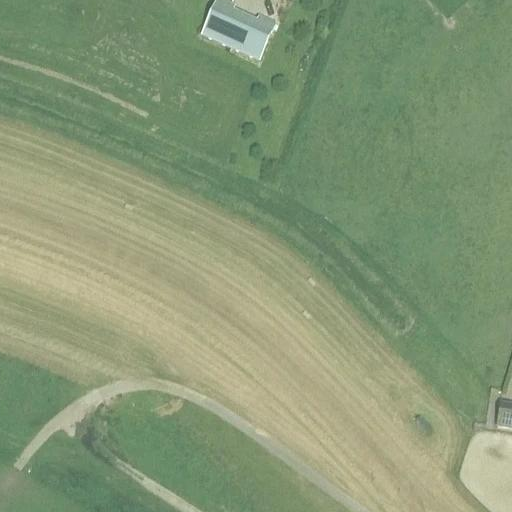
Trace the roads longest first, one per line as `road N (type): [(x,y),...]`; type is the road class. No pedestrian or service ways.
road 1 (track): [(0,242),(167,313),(264,379),(385,511)]
road 2 (track): [(58,421),(117,386),(169,386),(224,411),(361,511)]
road 3 (track): [(194,511),(58,421)]
